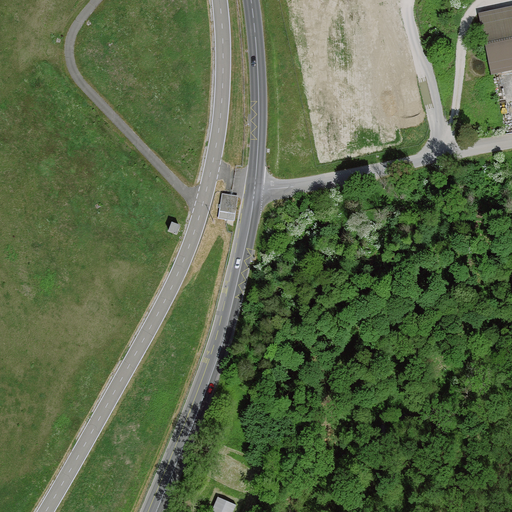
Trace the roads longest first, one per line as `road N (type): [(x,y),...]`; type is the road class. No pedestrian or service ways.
road 1 (secondary): [(152,511),(220,342),(254,191)]
road 2 (unclassified): [(254,191),(511,140)]
road 3 (secondary): [(254,191),(259,97),(251,0)]
